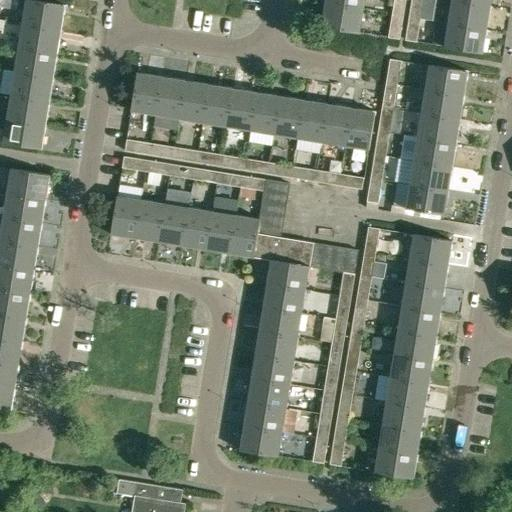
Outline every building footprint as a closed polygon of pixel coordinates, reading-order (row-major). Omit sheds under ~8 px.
[(34,0),(26,0),(23,23),(62,29),(64,14),(63,14),(64,6),(65,6),(66,5),(62,4),(34,0)] [(365,10),(366,0),(325,0),(325,3),(365,10)] [(393,0),(392,14),(403,16),(405,0),(393,0)] [(420,19),(423,0),(412,0),(410,17),(420,19)] [(492,6),(454,0),(451,0),(448,23),(488,30),(492,6)] [(321,27),(361,34),(365,10),(325,3),(321,27)] [(392,14),(388,38),(400,39),(403,16),(392,14)] [(406,40),(417,42),(420,19),(410,17),(406,40)] [(62,30),(62,29),(23,23),(19,47),(58,53),(60,37),(59,37),(60,30),(62,30)] [(484,54),(488,30),(448,23),(444,47),(484,54)] [(58,53),(19,47),(15,70),(54,77),(56,61),(55,61),(57,53),(58,53)] [(398,84),(402,61),(391,59),(387,82),(398,84)] [(426,89),(465,95),(468,80),(467,80),(468,72),(469,72),(469,71),(466,70),(430,65),(426,89)] [(54,77),(15,70),(11,94),(50,101),(53,85),(52,85),(53,77),(54,77)] [(131,110),(156,114),(162,75),(146,73),(146,74),(138,73),(139,72),(137,71),(134,91),(131,110)] [(162,75),(156,114),(179,118),(186,79),(170,77),(170,78),(162,77),(162,75)] [(179,118),(203,122),(209,83),(194,81),(194,82),(186,80),(186,79),(179,118)] [(383,106),(394,108),(398,84),(387,82),(383,106)] [(203,122),(227,126),(233,87),(217,84),(217,86),(210,84),(210,83),(209,83),(203,122)] [(233,87),(227,126),(251,130),(257,91),(241,88),(241,89),(233,88),(233,87)] [(465,96),(465,95),(426,89),(422,113),(461,119),(464,103),(463,103),(464,96),(465,96)] [(251,130),(274,134),(281,95),(265,92),(265,93),(257,92),(257,91),(251,130)] [(7,118),(46,124),(49,109),(48,108),(49,101),(50,101),(11,94),(7,118)] [(281,95),(274,134),(298,138),(304,99),(289,96),(288,97),(281,96),(281,95)] [(298,138),(322,141),(328,102),(312,100),(312,101),(304,100),(305,99),(304,99),(298,138)] [(322,141),(345,145),(352,106),(336,104),(336,105),(328,104),(328,102),(322,141)] [(352,106),(345,145),(370,149),(375,114),(376,114),(376,110),(360,108),(359,109),(352,107),(352,106)] [(379,130),(390,132),(394,108),(383,106),(379,130)] [(461,119),(422,113),(419,136),(458,143),(460,129),(459,129),(460,119),(461,119)] [(46,124),(7,118),(3,142),(39,148),(42,149),(45,132),(44,132),(45,124),(46,124)] [(390,132),(379,130),(375,154),(386,156),(390,132)] [(458,143),(419,136),(415,160),(454,166),(456,151),(455,151),(456,143),(458,143)] [(149,153),(151,142),(126,138),(124,149),(149,153)] [(149,153),(173,157),(175,146),(151,142),(149,153)] [(197,161),(199,150),(175,146),(173,157),(197,161)] [(197,161),(221,165),(222,154),(199,150),(197,161)] [(244,169),(246,158),(222,154),(221,165),(244,169)] [(386,156),(375,154),(371,178),(382,180),(386,156)] [(122,166),(147,170),(148,159),(123,155),(122,166)] [(244,169),(268,173),(270,162),(246,158),(244,169)] [(147,170),(170,174),(172,163),(148,159),(147,170)] [(411,184),(450,190),(452,174),(451,174),(453,167),(454,167),(454,166),(415,160),(411,184)] [(268,173),(292,177),(293,165),(270,162),(268,173)] [(196,167),(172,163),(170,174),(194,178),(196,167)] [(315,181),(317,169),(293,165),(292,177),(315,181)] [(194,178),(218,182),(219,171),(196,167),(194,178)] [(12,168),(8,191),(47,198),(51,174),(12,168)] [(315,181),(339,185),(341,173),(317,169),(315,181)] [(243,175),(219,171),(218,182),(241,186),(243,175)] [(363,189),(365,177),(341,173),(339,185),(363,189)] [(267,178),(243,175),(241,186),(265,190),(267,178)] [(264,192),(289,196),(291,182),(267,178),(265,190),(264,192)] [(382,180),(371,178),(368,201),(379,203),(382,180)] [(450,191),(450,190),(411,184),(407,208),(442,214),(446,215),(449,198),(448,198),(449,190),(450,191)] [(43,222),(47,198),(8,191),(4,215),(43,222)] [(264,192),(263,203),(287,207),(289,196),(264,192)] [(110,234),(135,238),(142,198),(117,194),(110,234)] [(166,202),(142,198),(135,238),(159,242),(166,202)] [(183,246),(189,206),(166,202),(159,242),(183,246)] [(285,218),(287,207),(263,203),(261,214),(285,218)] [(213,210),(189,206),(183,246),(207,250),(213,210)] [(237,214),(213,210),(207,250),(230,253),(237,214)] [(261,218),(260,218),(237,214),(230,253),(255,257),(259,233),(261,222),(261,218)] [(261,218),(261,222),(284,226),(285,218),(261,214),(260,218),(261,218)] [(43,222),(4,215),(0,239),(39,245),(43,222)] [(284,226),(261,222),(259,233),(282,236),(284,226)] [(369,226),(366,250),(376,251),(380,228),(369,226)] [(282,236),(259,233),(255,257),(271,260),(267,283),(307,290),(311,266),(315,242),(282,236)] [(414,233),(410,257),(450,263),(454,240),(414,233)] [(0,263),(35,269),(39,245),(0,239),(0,263)] [(311,266),(322,268),(326,243),(315,242),(311,266)] [(337,245),(326,243),(322,268),(333,270),(337,245)] [(333,270),(346,272),(350,247),(337,245),(333,270)] [(360,249),(350,247),(346,272),(356,274),(360,249)] [(372,275),(376,251),(366,250),(362,274),(372,275)] [(446,287),(450,263),(410,257),(407,281),(446,287)] [(0,287),(31,293),(35,269),(0,263),(0,287)] [(352,297),(356,274),(346,272),(342,295),(352,297)] [(358,298),(369,299),(372,275),(362,274),(358,298)] [(407,281),(403,305),(442,311),(446,287),(407,281)] [(303,314),(307,290),(267,283),(263,307),(303,314)] [(0,312),(27,317),(31,293),(0,287),(0,312)] [(342,295),(338,319),(348,321),(352,297),(342,295)] [(365,323),(369,299),(358,298),(354,321),(365,323)] [(438,335),(442,311),(403,305),(399,329),(438,335)] [(303,314),(263,307),(259,331),(299,337),(303,314)] [(0,312),(0,336),(24,341),(27,317),(0,312)] [(344,345),(348,321),(338,319),(334,343),(344,345)] [(361,347),(365,323),(354,321),(350,345),(361,347)] [(399,329),(395,352),(434,359),(438,335),(399,329)] [(296,361),(299,337),(259,331),(255,354),(296,361)] [(0,361),(20,364),(24,341),(0,336),(0,361)] [(341,368),(344,345),(334,343),(330,367),(341,368)] [(361,347),(350,345),(346,369),(357,371),(361,347)] [(431,383),(434,359),(395,352),(391,376),(431,383)] [(296,361),(255,354),(252,378),(292,385),(292,383),(296,361)] [(0,385),(16,388),(20,364),(0,361),(0,385)] [(337,392),(341,368),(330,367),(326,390),(337,392)] [(343,393),(354,395),(357,371),(346,369),(343,393)] [(427,407),(431,383),(391,376),(387,400),(427,407)] [(252,378),(248,402),(288,408),(292,385),(252,378)] [(0,385),(0,410),(12,412),(16,388),(0,385)] [(333,416),(337,392),(326,390),(322,414),(333,416)] [(350,419),(354,395),(343,393),(339,417),(350,419)] [(423,430),(427,407),(387,400),(384,424),(423,430)] [(284,432),(288,408),(248,402),(244,425),(284,432)] [(322,414),(318,438),(329,440),(333,416),(322,414)] [(339,417),(335,440),(346,442),(350,419),(339,417)] [(419,454),(423,430),(384,424),(380,448),(419,454)] [(240,449),(280,456),(284,432),(244,425),(240,449)] [(325,463),(329,440),(318,438),(314,461),(325,463)] [(342,466),(346,442),(335,440),(331,464),(342,466)] [(376,472),(415,478),(419,454),(380,448),(376,472)] [(132,511),(184,511),(186,502),(167,499),(169,486),(120,478),(118,491),(135,494),(132,511)]
